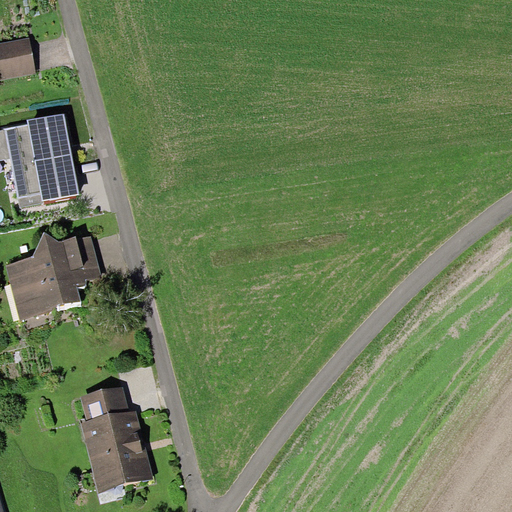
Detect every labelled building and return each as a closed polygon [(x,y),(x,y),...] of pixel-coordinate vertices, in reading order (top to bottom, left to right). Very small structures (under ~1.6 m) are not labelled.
[(0,44),(0,82),(36,75),(29,39),(0,44)] [(70,151),(64,117),(28,123),(29,125),(5,130),(6,132),(0,132),(0,161),(11,160),(20,208),(43,203),(79,197),(70,151)] [(33,259),(6,267),(20,322),(82,305),(78,291),(82,290),(85,289),(87,286),(87,285),(87,282),(102,279),(99,270),(102,269),(92,237),(60,245),(45,235),(33,259)] [(82,398),(88,424),(130,414),(123,388),(82,398)] [(88,424),(81,426),(99,495),(154,481),(146,448),(136,412),(130,414),(88,424)]
